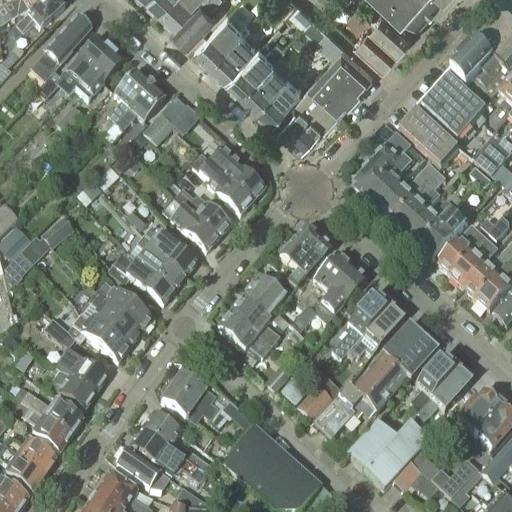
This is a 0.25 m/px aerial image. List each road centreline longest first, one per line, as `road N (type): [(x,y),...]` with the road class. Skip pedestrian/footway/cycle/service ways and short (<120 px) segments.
road 1 (residential): [(511,381),(304,191)]
road 2 (residential): [(304,191),(100,0)]
road 3 (residential): [(480,0),(304,191)]
road 4 (residential): [(177,337),(56,511)]
road 5 (residential): [(177,337),(304,191)]
